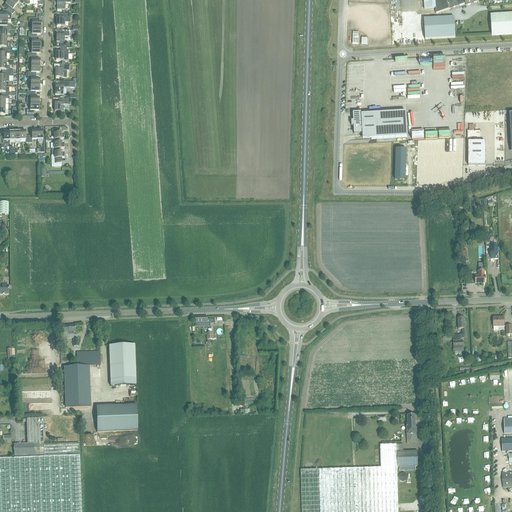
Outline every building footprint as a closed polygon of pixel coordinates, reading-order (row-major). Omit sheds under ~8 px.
[(12,10),(16,5),(10,0),(8,0),(9,0),(8,0),(7,0),(6,3),(5,4),(5,5),(5,4),(9,8),(7,10),(13,15),(15,12),(12,10)] [(60,0),(61,2),(56,1),(56,2),(57,2),(57,10),(62,10),(65,10),(65,3),(71,3),(70,0),(60,0)] [(423,0),(424,9),(435,8),(435,14),(449,9),(445,0),(423,0)] [(456,0),(445,0),(449,9),(465,4),(465,6),(477,2),(475,0),(457,0),(456,0)] [(0,20),(7,21),(11,21),(11,16),(11,14),(13,15),(7,10),(6,11),(4,11),(3,14),(0,13),(0,20)] [(70,14),(60,14),(55,14),(61,14),(60,19),(56,18),(56,19),(56,27),(57,27),(65,27),(65,20),(70,20),(70,14)] [(511,14),(491,15),(492,36),(511,34),(511,14)] [(455,38),(454,17),(424,19),(425,40),(455,38)] [(32,22),(32,29),(41,29),(41,27),(41,24),(41,22),(36,22),(36,19),(31,19),(28,19),(28,22),(32,22)] [(3,30),(6,30),(10,30),(14,30),(14,28),(13,27),(11,27),(11,25),(7,24),(7,21),(0,20),(0,26),(3,27),(3,30)] [(28,33),(28,38),(35,38),(35,35),(40,35),(41,36),(41,34),(41,30),(41,29),(32,29),(32,32),(28,33)] [(56,44),(60,44),(60,48),(64,48),(64,44),(65,44),(64,44),(64,37),(70,37),(70,31),(60,31),(55,31),(60,31),(60,36),(56,35),(56,36),(56,44)] [(30,44),(31,44),(31,48),(40,48),(40,46),(41,46),(41,43),(40,43),(40,41),(35,41),(35,38),(28,38),(28,41),(28,43),(30,44)] [(0,48),(2,48),(2,51),(10,51),(10,48),(10,43),(6,43),(0,42),(0,48)] [(40,49),(40,48),(31,48),(31,54),(28,54),(28,57),(35,57),(35,54),(40,54),(40,55),(40,53),(41,53),(41,49),(40,49)] [(61,61),(64,61),(68,61),(68,51),(66,51),(66,48),(64,48),(60,48),(54,48),(60,48),(60,53),(55,52),(55,53),(56,53),(56,61),(61,61)] [(9,55),(10,51),(2,51),(2,54),(0,54),(0,59),(6,60),(6,55),(9,55)] [(35,57),(28,57),(28,62),(31,63),(31,67),(40,67),(40,65),(40,62),(40,60),(35,60),(35,57)] [(6,70),(6,65),(0,65),(0,70),(2,71),(2,74),(13,74),(13,71),(9,70),(6,70)] [(69,65),(59,65),(54,65),(59,65),(59,69),(55,69),(55,70),(55,78),(66,78),(67,71),(69,71),(69,65)] [(25,76),(27,76),(34,76),(34,73),(39,73),(39,74),(40,74),(40,72),(40,68),(40,67),(31,67),(31,73),(27,73),(27,74),(25,74),(25,76)] [(13,77),(13,74),(2,74),(2,77),(0,76),(0,82),(6,82),(9,82),(9,77),(13,77)] [(30,79),(30,86),(39,86),(39,84),(40,84),(40,81),(40,79),(39,79),(34,79),(34,76),(27,76),(27,79),(30,79)] [(63,88),(69,88),(74,89),(75,83),(69,82),(59,82),(54,82),(53,82),(59,82),(59,87),(54,86),(54,87),(55,87),(55,95),(64,95),(63,95),(63,88)] [(39,87),(39,86),(30,86),(30,92),(27,92),(27,95),(34,95),(34,92),(39,92),(39,93),(39,91),(40,91),(40,87),(39,87)] [(0,93),(1,93),(1,96),(11,96),(11,93),(9,93),(9,88),(5,88),(0,87),(0,93)] [(27,102),(27,105),(30,105),(39,105),(39,104),(40,104),(40,100),(39,100),(39,98),(34,98),(34,95),(27,95),(27,98),(30,99),(30,102),(27,102)] [(0,104),(5,105),(5,100),(8,100),(8,99),(9,97),(11,97),(11,96),(1,96),(1,99),(0,99),(0,104)] [(60,99),(58,99),(53,99),(59,99),(59,104),(54,103),(54,104),(55,104),(54,112),(55,112),(64,112),(65,111),(66,109),(64,108),(63,108),(63,105),(68,105),(68,99),(63,99),(60,99)] [(39,106),(39,105),(30,105),(30,111),(26,111),(26,114),(34,114),(34,111),(39,111),(39,112),(39,110),(39,106)] [(465,133),(465,116),(465,110),(454,110),(454,116),(460,116),(460,128),(455,128),(455,133),(465,133)] [(361,113),(353,113),(353,121),(351,122),(352,126),(354,126),(354,134),(362,134),(362,136),(371,135),(371,140),(407,137),(406,112),(361,115),(361,113)] [(444,139),(457,138),(456,133),(443,134),(442,122),(434,122),(434,129),(426,130),(426,137),(430,137),(430,140),(444,139)] [(54,140),(60,140),(64,140),(64,135),(61,135),(60,133),(60,130),(52,131),(52,134),(54,134),(54,140)] [(29,143),(28,136),(26,136),(25,132),(24,132),(24,131),(20,131),(20,132),(20,140),(25,140),(25,144),(26,144),(26,146),(29,146),(29,143)] [(28,136),(29,143),(32,143),(32,140),(37,140),(37,131),(36,131),(32,131),(31,131),(31,136),(28,136)] [(1,137),(1,144),(4,144),(4,141),(9,141),(9,132),(8,132),(4,132),(3,132),(4,137),(1,137)] [(60,143),(60,140),(54,140),(52,140),(52,143),(54,143),(54,149),(54,150),(60,149),(64,149),(64,144),(61,144),(61,143),(60,143)] [(485,142),(468,142),(468,166),(485,166),(485,142)] [(406,148),(396,147),(395,178),(405,178),(406,148)] [(61,152),(60,152),(60,149),(54,150),(54,149),(51,149),(52,156),(54,156),(55,159),(55,164),(62,164),(61,159),(64,159),(64,154),(61,154),(61,152)] [(0,202),(0,215),(9,215),(9,203),(0,202)] [(475,276),(475,279),(475,284),(485,284),(485,280),(486,280),(486,276),(484,276),(484,271),(480,271),(480,276),(475,276)] [(0,295),(8,295),(8,286),(2,286),(2,284),(0,283),(0,295)] [(201,323),(202,323),(205,323),(205,325),(207,325),(207,317),(196,317),(196,323),(196,327),(201,327),(201,323)] [(493,318),(494,331),(498,331),(498,328),(504,327),(504,317),(493,318)] [(458,329),(462,329),(463,335),(460,335),(460,339),(467,339),(466,322),(464,322),(464,318),(458,319),(458,329)] [(75,325),(62,326),(63,333),(67,333),(67,335),(73,334),(73,332),(75,332),(75,325)] [(60,355),(60,364),(72,364),(72,360),(70,360),(70,357),(69,357),(69,359),(63,360),(62,355),(65,354),(68,354),(68,349),(67,350),(66,338),(61,338),(61,333),(60,333),(61,355),(60,355)] [(464,352),(463,341),(453,341),(453,352),(464,352)] [(109,346),(110,387),(136,386),(134,346),(109,346)] [(76,365),(99,365),(100,351),(77,351),(76,365)] [(90,407),(89,367),(77,367),(64,368),(65,408),(90,407)] [(21,385),(50,385),(50,378),(38,379),(38,382),(34,382),(34,379),(32,379),(32,374),(20,374),(21,385)] [(137,431),(136,406),(96,407),(97,432),(137,431)] [(406,424),(407,432),(407,443),(417,443),(417,428),(413,428),(413,424),(417,424),(416,420),(416,415),(410,416),(407,416),(407,424),(406,424)] [(44,443),(43,419),(26,420),(27,444),(43,443),(44,443)] [(136,444),(136,435),(117,435),(118,444),(136,444)] [(511,439),(501,440),(501,453),(511,452),(511,439)] [(43,443),(27,444),(13,445),(14,458),(44,457),(43,445),(43,443)] [(79,456),(78,443),(43,445),(44,457),(79,456)] [(397,467),(396,452),(396,445),(380,445),(381,468),(397,468),(397,467)] [(417,452),(403,452),(396,452),(397,467),(418,467),(417,452)] [(503,488),(511,487),(511,453),(509,453),(509,463),(511,463),(511,472),(502,473),(503,488)] [(14,458),(0,459),(0,511),(81,511),(79,456),(44,457),(14,458)] [(302,511),(398,511),(397,468),(381,468),(301,471),(302,511)] [(407,475),(406,474),(405,474),(405,473),(404,473),(403,473),(402,473),(401,473),(400,474),(399,474),(399,475),(399,476),(398,477),(398,478),(399,479),(399,480),(400,481),(401,482),(402,482),(403,482),(404,482),(405,482),(405,481),(406,481),(407,480),(407,479),(407,478),(407,477),(407,476),(407,475)]
